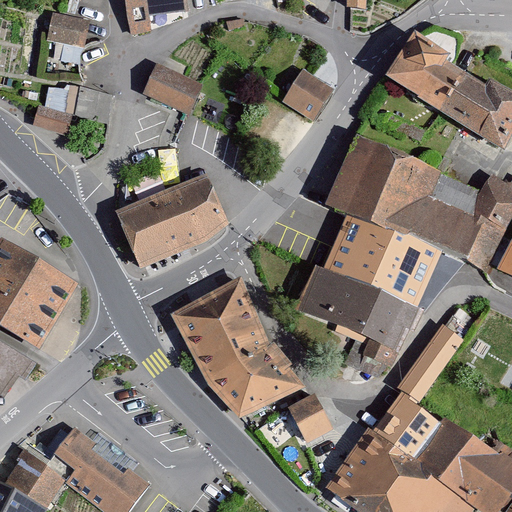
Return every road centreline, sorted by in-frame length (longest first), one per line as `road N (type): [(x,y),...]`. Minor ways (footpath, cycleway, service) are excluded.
road 1 (residential): [(511,307),(483,294),(458,297),(441,307),(389,380),(362,391),(334,389),(311,372),(231,246)]
road 2 (residential): [(72,214),(103,181),(132,67),(161,45),(244,11),(336,47)]
road 3 (secondary): [(127,318),(157,362),(300,511)]
road 4 (residential): [(231,246),(290,188),(369,70)]
road 5 (residential): [(127,318),(0,435)]
road 6 (residential): [(121,306),(231,246)]
